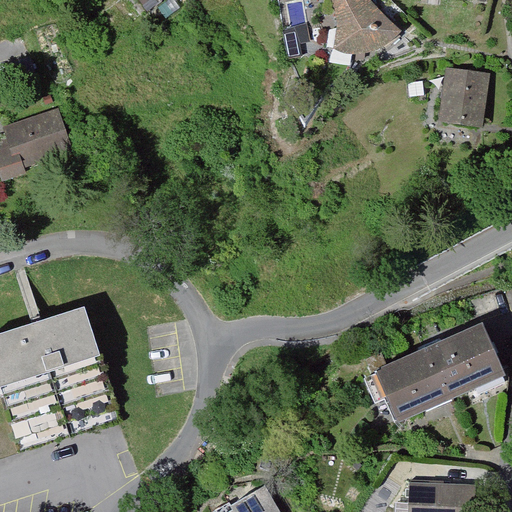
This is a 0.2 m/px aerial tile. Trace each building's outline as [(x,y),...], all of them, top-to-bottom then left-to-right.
[(168,1),(167,0),(143,0),(142,1),(151,13),(168,1)] [(367,11),(362,0),(332,0),(346,31),(335,36),(348,65),(400,42),(383,4),(367,11)] [(282,30),(288,58),(303,56),(300,44),(310,42),(307,24),(282,30)] [(491,81),(450,75),(443,121),(484,127),(491,81)] [(12,146),(0,150),(0,166),(5,181),(73,159),(59,117),(8,134),(12,146)] [(88,316),(0,343),(0,380),(21,447),(119,417),(88,316)] [(482,338),(383,379),(401,424),(500,383),(482,338)] [(470,511),(471,490),(413,490),(413,511),(470,511)] [(277,511),(268,496),(239,511),(277,511)]
